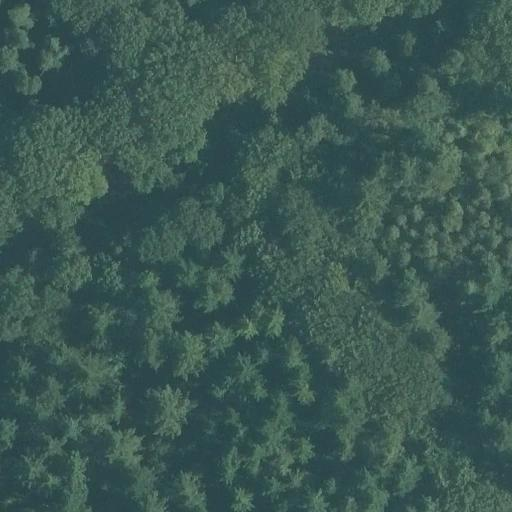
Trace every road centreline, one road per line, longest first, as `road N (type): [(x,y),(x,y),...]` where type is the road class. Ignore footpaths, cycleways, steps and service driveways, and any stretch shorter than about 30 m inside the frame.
road 1 (track): [(497,511),(80,0)]
road 2 (tertiary): [(0,252),(441,0)]
